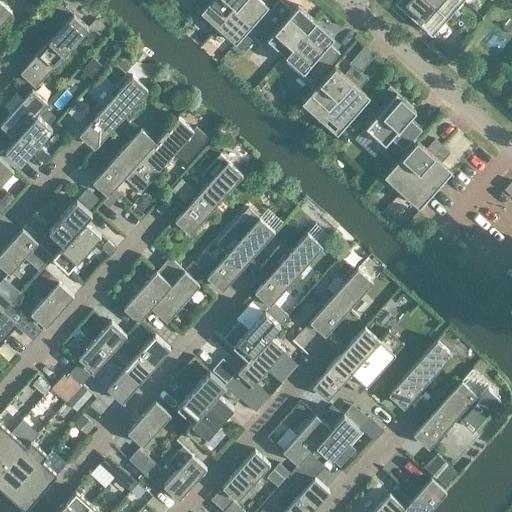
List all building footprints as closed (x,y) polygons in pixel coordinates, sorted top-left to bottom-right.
[(209,0),(201,9),(219,25),(241,0),(209,0)] [(241,0),(219,25),(236,41),(265,9),(255,0),(241,0)] [(294,12),(280,0),(278,0),(250,32),(262,42),(267,37),(285,53),(314,21),(305,13),(307,11),(300,5),(294,12)] [(446,14),(429,0),(398,0),(392,7),(403,18),(408,12),(430,32),(446,14)] [(429,0),(446,14),(447,14),(442,10),(450,0),(429,0)] [(0,1),(0,23),(11,11),(0,1)] [(81,33),(66,20),(34,55),(49,69),(81,33)] [(314,21),(285,53),(303,69),(298,75),(310,86),(340,53),(325,40),(331,33),(325,27),(323,29),(314,21)] [(303,100),(320,116),(360,71),(373,57),(362,47),(349,62),(352,65),(341,77),(331,68),(303,100)] [(360,71),(320,116),(338,132),(366,100),(356,91),(368,78),(360,71)] [(93,118),(108,132),(147,88),(132,74),(93,118)] [(413,106),(389,85),(378,97),(385,103),(365,125),(385,143),(380,148),(392,159),(421,127),(407,114),(413,106)] [(15,137),(37,113),(47,102),(32,88),(0,123),(15,137)] [(37,113),(15,137),(5,149),(20,162),(52,127),(37,113)] [(173,121),(156,141),(139,159),(154,173),(189,135),(173,121)] [(141,127),(106,165),(121,179),(139,159),(156,141),(141,127)] [(385,174),(402,189),(442,145),(435,138),(423,151),(413,142),(385,174)] [(442,145),(402,189),(420,205),(448,173),(438,165),(450,152),(442,145)] [(0,157),(0,184),(14,170),(0,157)] [(243,174),(228,160),(188,204),(203,217),(243,174)] [(152,223),(170,205),(162,197),(144,215),(152,223)] [(64,243),(85,219),(92,212),(77,199),(49,230),(64,243)] [(274,230),(259,217),(220,260),(235,274),(274,230)] [(85,219),(64,243),(53,256),(68,270),(100,233),(85,219)] [(0,263),(9,272),(37,241),(22,227),(0,252),(0,263)] [(268,275),(283,289),(322,245),(307,231),(268,275)] [(338,319),(373,280),(358,267),(323,305),(338,319)] [(184,269),(171,284),(151,306),(167,320),(199,283),(184,269)] [(156,270),(123,307),(139,320),(151,306),(171,284),(156,270)] [(74,294),(59,281),(31,312),(46,326),(74,294)] [(0,287),(0,337),(25,311),(0,287)] [(265,309),(233,345),(248,359),(269,335),(280,323),(265,309)] [(94,370),(126,334),(111,320),(79,357),(94,370)] [(389,329),(380,339),(365,326),(326,369),(341,383),(345,378),(360,392),(404,342),(389,329)] [(170,347),(155,334),(122,370),(137,384),(170,347)] [(269,335),(248,359),(237,370),(253,384),(285,348),(269,335)] [(402,377),(417,391),(452,353),(437,339),(402,377)] [(53,384),(77,408),(93,391),(69,368),(53,384)] [(210,370),(177,407),(192,420),(218,391),(225,384),(210,370)] [(427,418),(442,431),(476,393),(461,379),(427,418)] [(218,391),(192,420),(185,428),(201,442),(233,405),(218,391)] [(142,445),(170,413),(155,400),(127,431),(142,445)] [(290,415),(302,426),(313,413),(301,402),(290,415)] [(343,412),(331,427),(316,443),(331,457),(359,426),(343,412)] [(315,413),(283,450),(298,463),(316,443),(331,427),(315,413)] [(25,417),(14,430),(28,442),(39,430),(25,417)] [(0,444),(11,432),(0,421),(0,444)] [(0,474),(31,440),(31,439),(26,444),(11,432),(0,444),(0,474)] [(0,476),(14,489),(46,453),(31,440),(0,474),(0,476)] [(167,479),(191,448),(180,440),(157,471),(167,479)] [(141,444),(130,456),(147,471),(157,460),(141,444)] [(237,499),(270,463),(255,449),(222,485),(237,499)] [(446,483),(459,469),(438,449),(425,462),(446,483)] [(109,451),(92,470),(106,484),(116,474),(132,489),(140,480),(109,451)] [(30,503),(58,473),(42,459),(47,454),(46,453),(14,489),(30,503)] [(179,498),(207,467),(191,453),(164,484),(179,498)] [(277,482),(291,470),(282,459),(268,472),(277,482)] [(309,511),(329,490),(314,476),(282,511),(309,511)] [(83,511),(91,503),(75,489),(54,511),(83,511)] [(417,491),(404,506),(398,511),(426,511),(432,505),(417,491)] [(389,492),(371,511),(398,511),(404,506),(389,492)] [(101,511),(91,503),(83,511),(101,511)]
